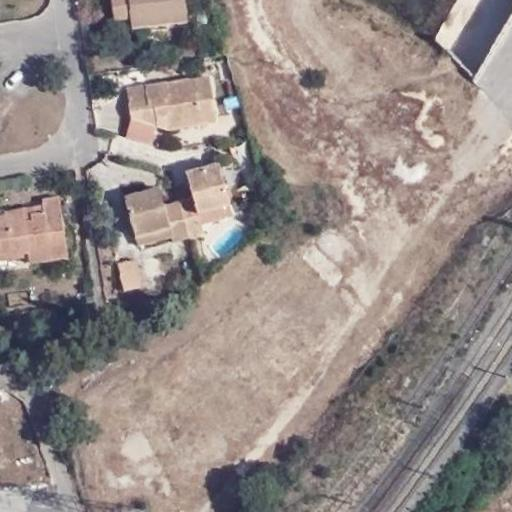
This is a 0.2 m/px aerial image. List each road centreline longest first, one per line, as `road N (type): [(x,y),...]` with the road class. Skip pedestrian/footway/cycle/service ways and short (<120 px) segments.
road 1 (unknown): [(388,299),(208,511)]
road 2 (unclassified): [(74,511),(37,404),(18,376),(0,368)]
